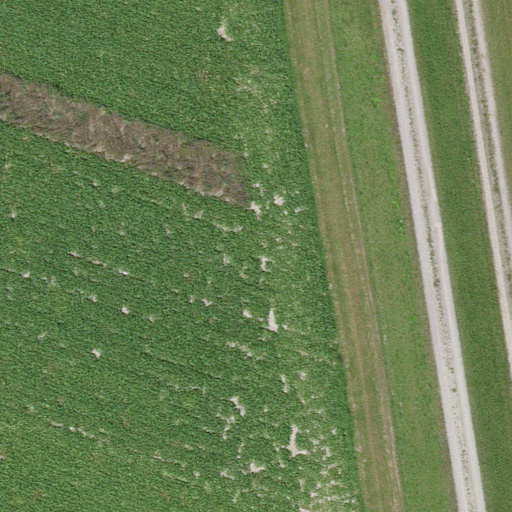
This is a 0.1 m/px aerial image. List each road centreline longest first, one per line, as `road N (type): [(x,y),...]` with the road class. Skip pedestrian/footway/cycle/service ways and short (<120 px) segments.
road 1 (track): [(481,511),(396,0)]
road 2 (track): [(471,0),(511,277)]
